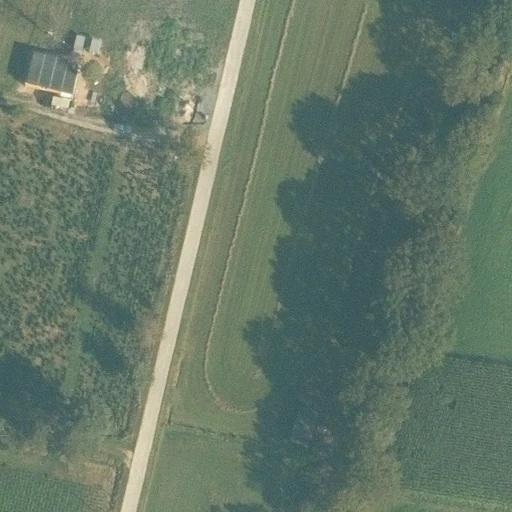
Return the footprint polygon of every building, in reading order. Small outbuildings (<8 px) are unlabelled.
[(197,82),(202,56),(149,45),(144,73),(156,75),(150,110),(188,117),(195,82),(197,82)] [(137,104),(106,95),(102,108),(134,116),(137,104)] [(124,117),(105,112),(102,121),(121,126),(124,117)] [(47,144),(91,155),(95,143),(50,131),(47,144)] [(327,422),(298,413),(288,445),(317,454),(327,422)]
